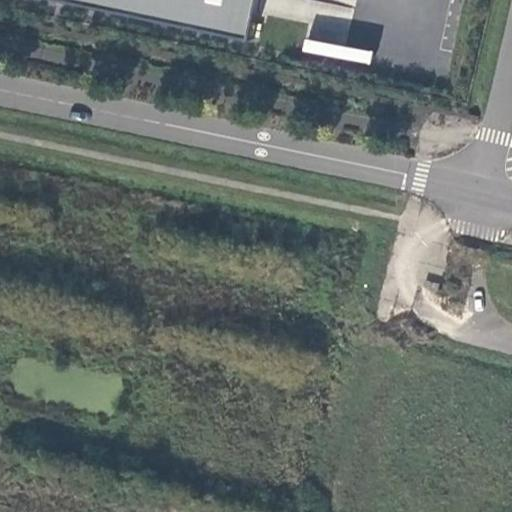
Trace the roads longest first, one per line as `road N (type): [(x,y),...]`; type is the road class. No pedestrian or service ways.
road 1 (unclassified): [(480,187),(0,89)]
road 2 (unclassified): [(511,335),(478,326),(480,187)]
